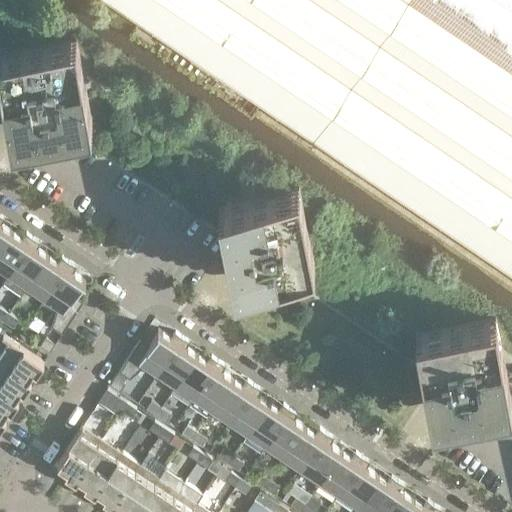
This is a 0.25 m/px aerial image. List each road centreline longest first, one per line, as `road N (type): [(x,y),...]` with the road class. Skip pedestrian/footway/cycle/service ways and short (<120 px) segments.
road 1 (unclassified): [(485,511),(146,282)]
road 2 (unclassified): [(10,488),(146,282)]
road 3 (residential): [(146,282),(0,184)]
